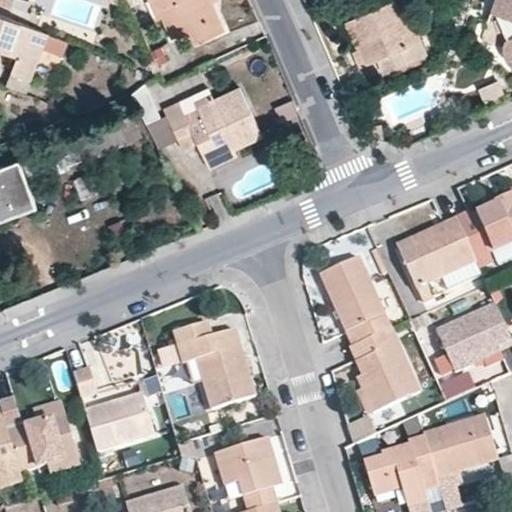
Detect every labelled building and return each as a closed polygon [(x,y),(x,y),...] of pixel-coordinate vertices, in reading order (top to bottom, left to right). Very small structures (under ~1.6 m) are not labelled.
[(215,0),(149,0),(173,54),(229,30),(215,0)] [(396,0),(347,22),(366,64),(380,58),(386,72),(430,56),(421,41),(417,43),(396,0)] [(511,0),(497,0),(493,14),(511,20),(511,21),(509,25),(511,31),(511,40),(508,43),(505,51),(509,57),(511,60),(511,0)] [(51,34),(0,14),(0,51),(17,59),(11,73),(29,82),(51,34)] [(169,85),(159,70),(131,95),(158,144),(177,136),(185,149),(200,142),(209,162),(265,134),(241,87),(185,113),(180,101),(164,108),(157,93),(169,85)] [(482,101),(502,95),(498,81),(477,88),(482,101)] [(18,162),(0,169),(0,218),(34,206),(18,162)] [(495,204),(468,218),(485,253),(511,240),(511,189),(494,199),(495,204)] [(441,229),(394,252),(415,297),(427,291),(424,280),(471,258),(449,212),(436,219),(441,229)] [(356,256),(318,274),(347,345),(384,327),(356,256)] [(494,302),(432,331),(452,370),(468,365),(465,358),(511,335),(494,302)] [(415,394),(384,327),(347,345),(362,384),(360,393),(369,414),(415,394)] [(233,331),(173,348),(179,366),(194,362),(207,411),(251,399),(233,331)] [(87,371),(71,375),(78,400),(94,395),(87,371)] [(446,401),(475,387),(467,371),(438,385),(446,401)] [(15,399),(0,405),(9,426),(23,420),(15,399)] [(140,399),(84,418),(96,453),(152,433),(140,399)] [(20,474),(7,433),(0,405),(0,490),(22,484),(20,474)] [(66,416),(7,433),(20,474),(77,457),(66,416)] [(420,435),(421,437),(433,479),(494,460),(482,417),(420,435)] [(351,423),(355,439),(372,436),(369,419),(351,423)] [(235,482),(243,511),(274,503),(270,489),(279,486),(274,468),(269,470),(265,456),(270,454),(265,437),(211,453),(219,486),(235,482)] [(433,479),(421,437),(406,441),(406,445),(378,454),(379,457),(361,463),(370,497),(390,491),(386,480),(395,478),(405,509),(424,502),(422,491),(436,486),(433,479)] [(188,511),(182,489),(125,506),(126,511),(188,511)] [(243,511),(276,511),(274,503),(243,511)]
